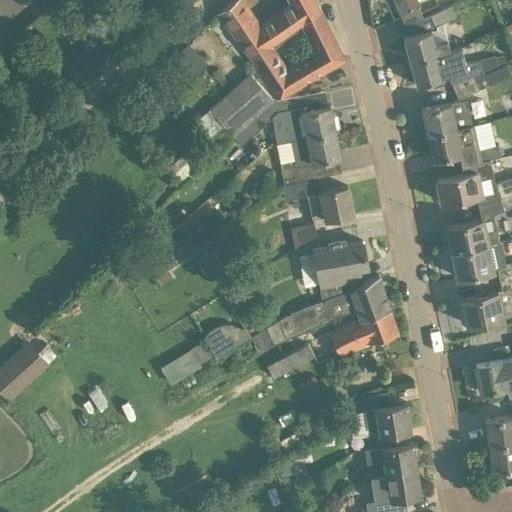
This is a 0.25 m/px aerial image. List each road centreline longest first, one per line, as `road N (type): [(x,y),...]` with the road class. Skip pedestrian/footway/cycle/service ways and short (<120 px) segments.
road 1 (residential): [(444,495),(399,214),(347,0)]
road 2 (residential): [(0,166),(217,0)]
